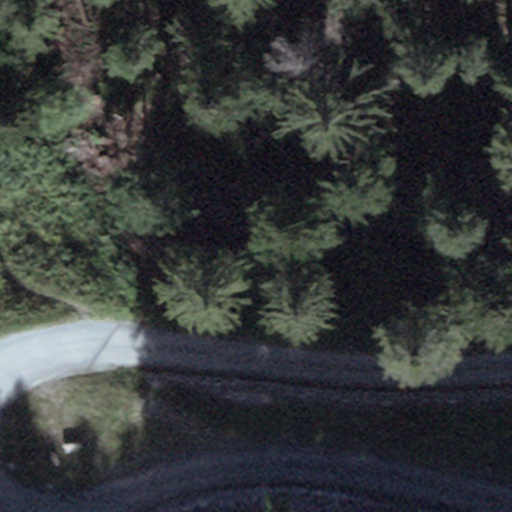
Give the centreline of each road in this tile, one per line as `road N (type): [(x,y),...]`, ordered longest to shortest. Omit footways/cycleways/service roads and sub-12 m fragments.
road 1 (track): [(0,368),(38,351),(125,343),(293,365),(511,368)]
road 2 (track): [(511,504),(393,479),(286,469),(171,483),(96,511)]
